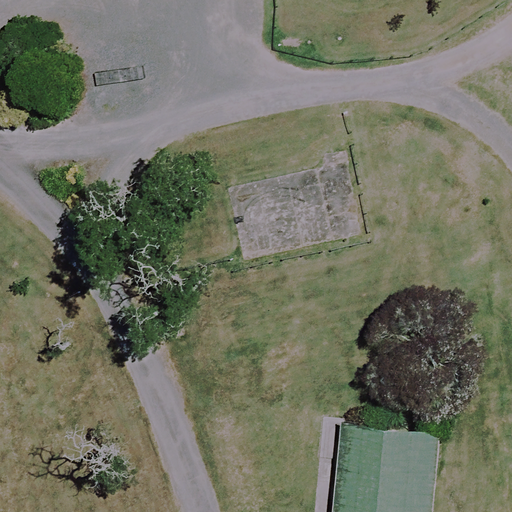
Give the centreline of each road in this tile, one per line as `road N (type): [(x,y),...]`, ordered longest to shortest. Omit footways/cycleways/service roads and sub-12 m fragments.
road 1 (unknown): [(0,132),(240,85),(362,88),(461,105),(511,149)]
road 2 (unknown): [(0,151),(63,210),(212,511)]
